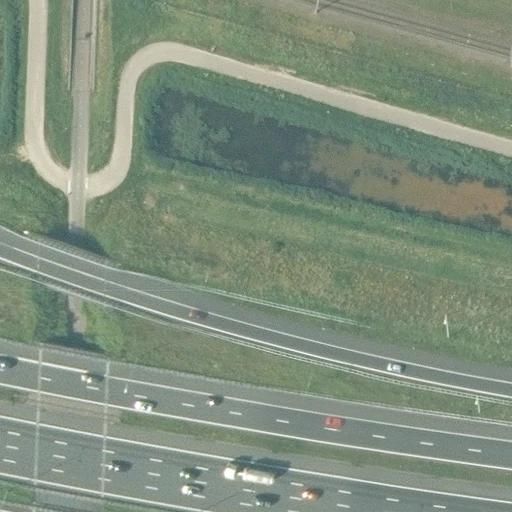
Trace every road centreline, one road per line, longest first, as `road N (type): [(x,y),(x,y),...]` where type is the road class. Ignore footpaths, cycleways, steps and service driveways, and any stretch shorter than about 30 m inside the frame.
road 1 (motorway): [(511,390),(292,344),(0,250)]
road 2 (motorway): [(511,453),(250,419),(0,370)]
road 3 (motorway): [(406,511),(0,445)]
